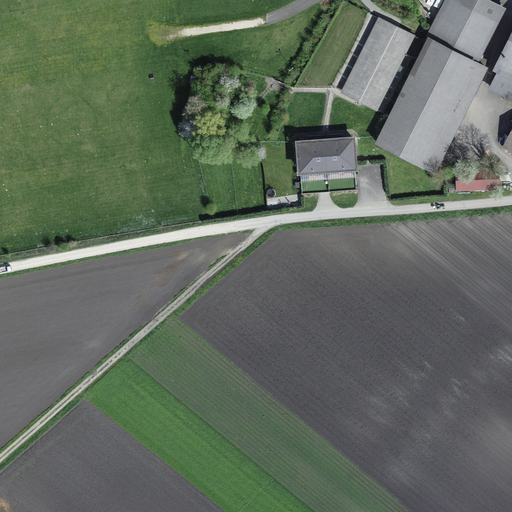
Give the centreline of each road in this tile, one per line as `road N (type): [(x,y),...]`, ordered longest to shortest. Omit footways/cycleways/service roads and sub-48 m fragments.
road 1 (track): [(0,458),(271,221)]
road 2 (track): [(271,221),(0,270)]
road 3 (track): [(511,193),(271,221)]
road 4 (unknown): [(511,10),(477,97),(481,126),(511,157)]
